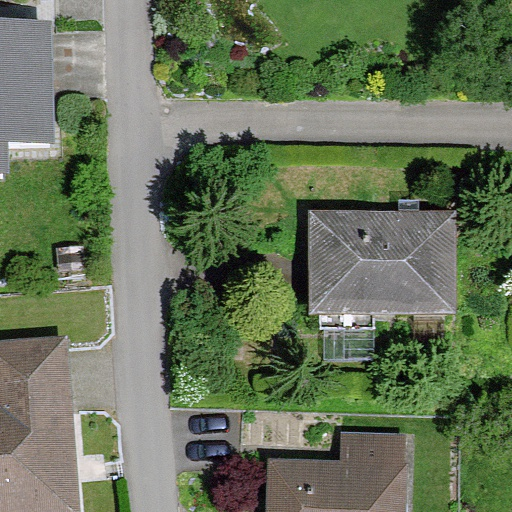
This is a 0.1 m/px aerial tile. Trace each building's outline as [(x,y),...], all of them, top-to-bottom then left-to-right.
[(51,20),(0,19),(0,176),(8,176),(8,142),(51,142),(51,20)] [(234,45),(170,41),(167,83),(231,87),(234,45)] [(451,209),(309,210),(309,316),(451,315),(451,209)] [(0,511),(73,511),(60,328),(0,332),(0,511)] [(341,465),(269,463),(267,511),(408,511),(410,434),(342,433),(341,465)]
